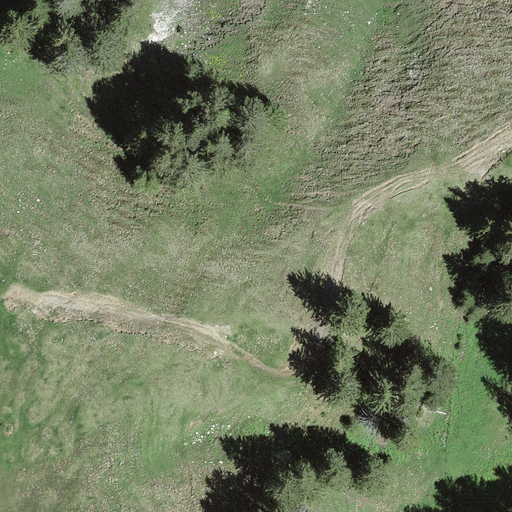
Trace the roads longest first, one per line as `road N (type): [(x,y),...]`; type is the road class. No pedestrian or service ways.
road 1 (track): [(244,360),(263,372),(293,368),(350,252),(403,201),(491,179),(511,163)]
road 2 (track): [(20,294),(190,331),(244,360)]
